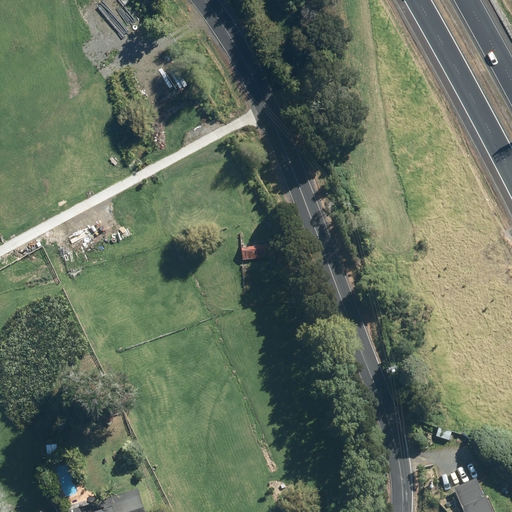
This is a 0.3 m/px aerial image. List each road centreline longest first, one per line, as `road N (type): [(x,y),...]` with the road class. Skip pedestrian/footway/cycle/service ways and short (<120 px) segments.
road 1 (unclassified): [(403,511),(387,415),(283,147),(238,49),(204,0)]
road 2 (motorway): [(511,176),(417,0)]
